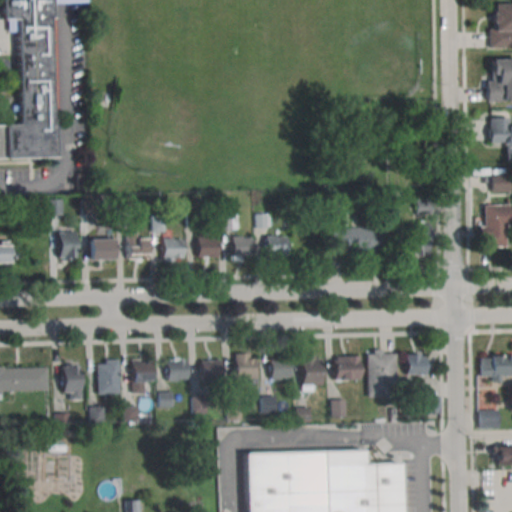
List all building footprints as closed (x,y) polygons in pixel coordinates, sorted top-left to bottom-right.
[(0,157),(52,157),(49,2),(48,0),(0,0),(1,19),(5,19),(6,31),(15,31),(17,123),(0,123),(0,157)] [(511,3),(487,3),(487,47),(511,47),(511,3)] [(485,101),(511,101),(511,58),(485,58),(485,101)] [(511,159),(511,124),(509,125),(509,116),(486,117),(487,142),(502,142),(503,160),(511,159)] [(88,193),(88,173),(75,173),(75,193),(88,193)] [(507,192),(507,173),(489,173),(489,192),(507,192)] [(129,210),(129,195),(115,195),(115,210),(129,210)] [(343,219),(342,196),(323,197),(324,220),(343,219)] [(430,197),(430,213),(414,213),(413,198),(430,197)] [(46,214),(60,214),(60,198),(46,198),(46,214)] [(92,214),(92,199),(78,200),(79,214),(92,214)] [(480,203),(480,246),(505,246),(505,203),(480,203)] [(196,210),(197,227),(184,227),(183,210),(196,210)] [(218,212),(218,229),(236,229),(236,212),(218,212)] [(252,227),(267,227),(267,213),(252,213),(252,227)] [(161,215),(162,231),(149,232),(148,215),(161,215)] [(428,221),(408,221),(408,254),(428,254),(428,221)] [(386,250),(385,227),(324,230),(325,253),(386,250)] [(73,231),(55,231),(55,258),(73,258),(73,231)] [(135,232),(123,232),(123,258),(147,258),(147,238),(135,238),(135,232)] [(229,259),(249,259),(249,235),(229,235),(229,259)] [(263,255),(285,255),(285,235),(263,235),(263,255)] [(314,251),(314,235),(293,235),(293,251),(314,251)] [(214,257),(214,236),(194,236),(194,257),(214,257)] [(181,237),(159,237),(159,260),(181,260),(181,237)] [(109,239),(110,259),(86,260),(86,239),(109,239)] [(0,262),(8,262),(8,241),(0,241),(0,262)] [(392,350),(365,350),(364,396),(383,396),(383,386),(392,386),(392,350)] [(254,353),(233,353),(233,385),(254,385),(254,353)] [(422,375),(422,353),(403,353),(403,375),(422,375)] [(501,380),(501,375),(511,375),(511,354),(477,355),(477,380),(501,380)] [(330,355),(330,379),(357,379),(357,355),(330,355)] [(299,389),(319,389),(319,356),(299,356),(299,389)] [(117,358),(94,358),(94,393),(117,393),(117,358)] [(129,392),(140,392),(140,382),(148,382),(148,358),(129,358),(129,392)] [(185,380),(185,358),(163,358),(163,380),(185,380)] [(266,358),(266,378),(288,378),(288,358),(266,358)] [(197,378),(219,378),(219,359),(197,359),(197,378)] [(77,362),(59,362),(59,399),(77,399),(77,362)] [(0,389),(45,389),(45,366),(0,366),(0,389)] [(156,405),(170,405),(170,391),(156,391),(156,405)] [(259,396),(259,415),(273,416),(273,396),(259,396)] [(438,413),(438,396),(422,396),(422,413),(438,413)] [(190,411),(203,411),(203,399),(190,399),(190,411)] [(327,416),(343,416),(343,399),(327,399),(327,416)] [(135,404),(120,404),(120,420),(135,420),(135,404)] [(238,404),(238,419),(225,419),(224,405),(238,404)] [(86,422),(101,422),(101,405),(86,405),(86,422)] [(293,422),(307,422),(307,406),(293,406),(293,422)] [(494,428),(494,409),(475,409),(475,428),(494,428)] [(66,413),(67,430),(52,430),(51,414),(66,413)] [(511,446),(491,446),(491,464),(511,464),(511,446)] [(244,511),(242,453),(362,448),(362,464),(398,463),(398,511),(244,511)] [(122,501),(122,511),(137,511),(137,500),(122,501)]
